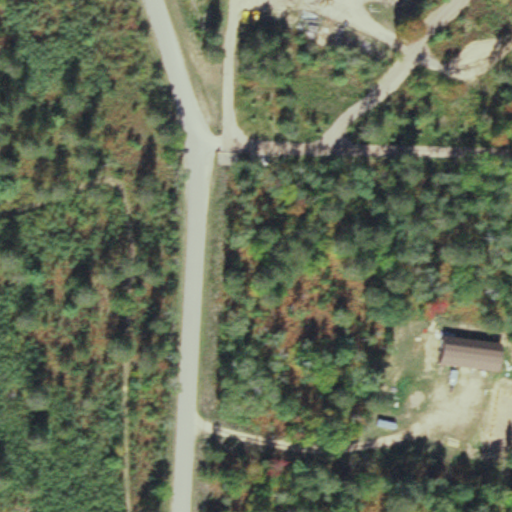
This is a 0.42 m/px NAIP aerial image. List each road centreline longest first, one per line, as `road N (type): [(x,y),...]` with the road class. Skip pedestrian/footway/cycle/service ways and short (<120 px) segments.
road 1 (track): [(0,212),(120,179),(135,272),(127,511)]
road 2 (residential): [(184,511),(203,150)]
road 3 (residential): [(511,151),(203,150)]
road 4 (residential): [(203,150),(155,0)]
